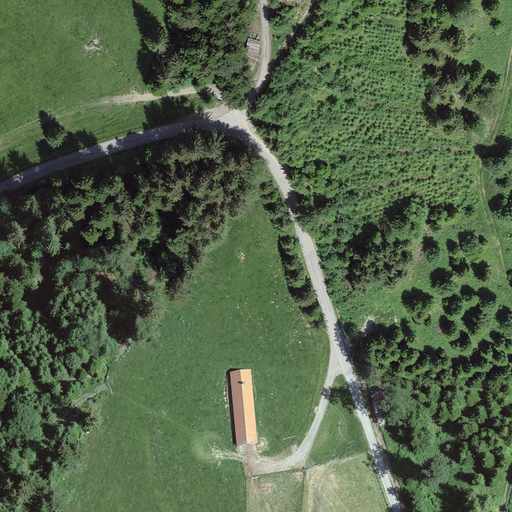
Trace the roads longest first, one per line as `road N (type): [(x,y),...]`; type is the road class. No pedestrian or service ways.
road 1 (unclassified): [(232,121),(172,128),(0,191)]
road 2 (track): [(511,82),(487,193),(511,275)]
